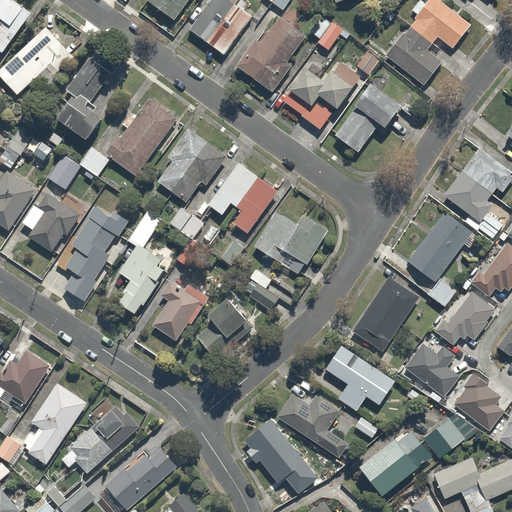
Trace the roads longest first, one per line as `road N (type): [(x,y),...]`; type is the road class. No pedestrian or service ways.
road 1 (residential): [(379,219),(83,0)]
road 2 (residential): [(379,219),(326,307),(194,422)]
road 3 (residential): [(0,280),(164,391),(194,422)]
road 4 (residential): [(511,39),(379,219)]
